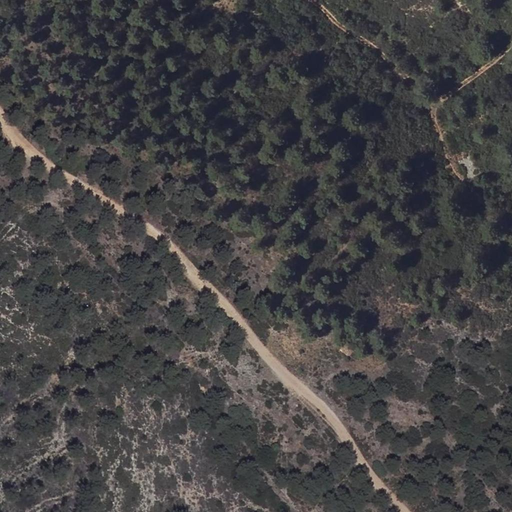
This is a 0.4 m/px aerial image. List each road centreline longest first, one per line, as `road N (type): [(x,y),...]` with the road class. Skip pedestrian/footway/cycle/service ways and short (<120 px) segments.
road 1 (track): [(0,120),(13,141),(138,217),(286,379),(322,405),(354,460),(406,511)]
road 2 (track): [(511,237),(462,178),(416,88),(311,0)]
road 3 (track): [(511,44),(379,154),(349,197)]
